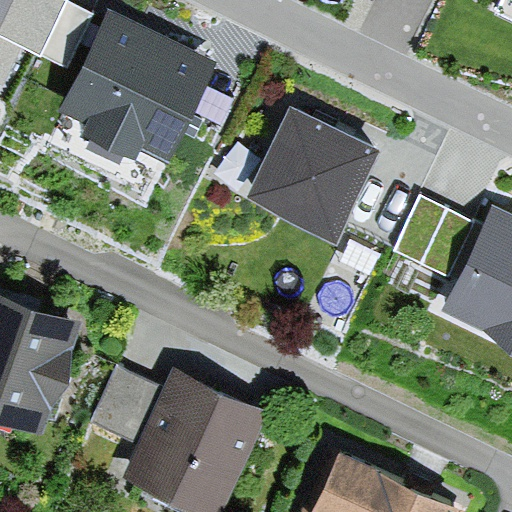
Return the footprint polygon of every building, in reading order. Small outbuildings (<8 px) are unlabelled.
[(0,0),(0,30),(40,50),(64,0),(0,0)] [(75,0),(64,0),(40,50),(67,63),(94,9),(75,0)] [(511,0),(499,0),(494,10),(511,19),(511,0)] [(163,143),(203,62),(112,18),(73,99),(96,110),(90,123),(133,145),(140,132),(163,143)] [(334,226),(374,145),(293,106),(253,187),(334,226)] [(393,244),(448,271),(474,217),(420,191),(393,244)] [(511,328),(511,218),(496,211),(452,300),(511,328)] [(69,321),(0,296),(0,402),(36,415),(46,386),(59,380),(65,363),(59,351),(69,321)] [(257,408),(178,372),(172,386),(117,361),(91,418),(145,443),(134,468),(212,504),(257,408)] [(449,511),(455,502),(340,449),(313,508),(321,511),(449,511)]
